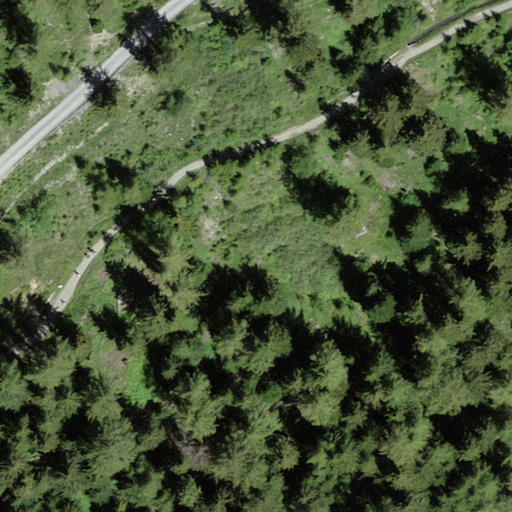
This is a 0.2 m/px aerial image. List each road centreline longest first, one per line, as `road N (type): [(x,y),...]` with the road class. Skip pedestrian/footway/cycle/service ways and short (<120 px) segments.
road 1 (track): [(185,0),(0,171)]
road 2 (track): [(137,43),(305,0)]
